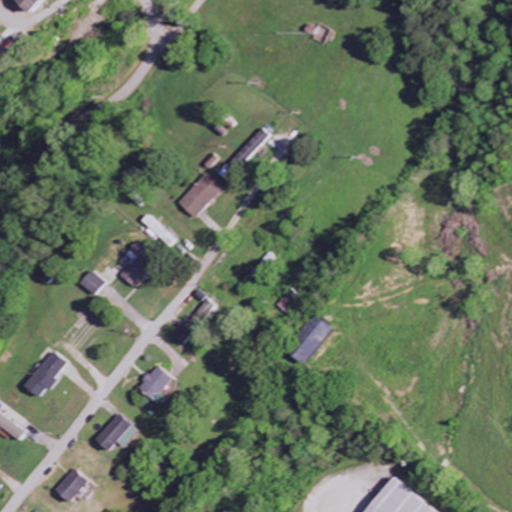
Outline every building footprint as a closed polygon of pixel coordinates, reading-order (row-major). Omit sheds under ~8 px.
[(51,17),(63,0),(33,0),(31,3),(51,17)] [(0,60),(8,68),(20,52),(0,36),(0,60)] [(225,177),(234,185),(279,137),(270,129),(225,177)] [(232,190),(215,175),(188,204),(204,220),(232,190)] [(149,224),(176,250),(183,242),(156,216),(149,224)] [(168,263),(147,243),(139,252),(147,259),(131,277),(143,289),(168,263)] [(91,287),(107,298),(116,284),(100,273),(91,287)] [(293,316),(308,300),(297,290),(282,305),(293,316)] [(185,335),(195,345),(230,311),(221,301),(185,335)] [(80,364),(64,353),(39,389),(52,399),(59,389),(61,391),(80,364)] [(187,380),(169,366),(151,389),(175,407),(180,400),(175,396),(187,380)] [(0,421),(31,442),(37,433),(6,413),(0,421)] [(140,451),(154,432),(130,414),(110,442),(125,453),(131,445),(140,451)] [(68,493),(85,505),(101,482),(84,469),(68,493)] [(444,511),(401,478),(373,511),(444,511)]
